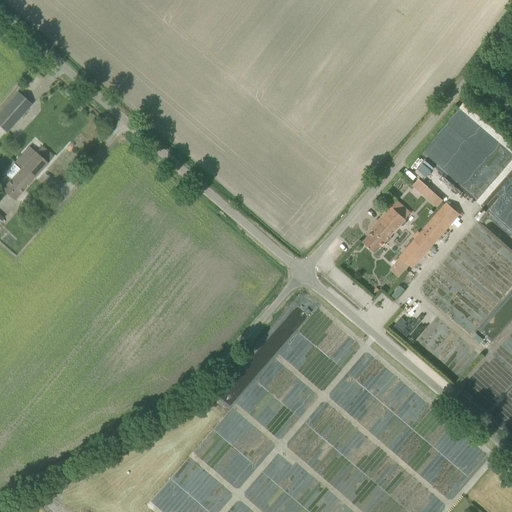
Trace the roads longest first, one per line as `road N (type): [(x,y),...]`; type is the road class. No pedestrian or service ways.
road 1 (unclassified): [(300,273),(0,19)]
road 2 (unclassified): [(0,504),(231,356),(300,273)]
road 3 (residential): [(300,273),(443,112),(511,19)]
road 4 (unclassified): [(511,453),(300,273)]
